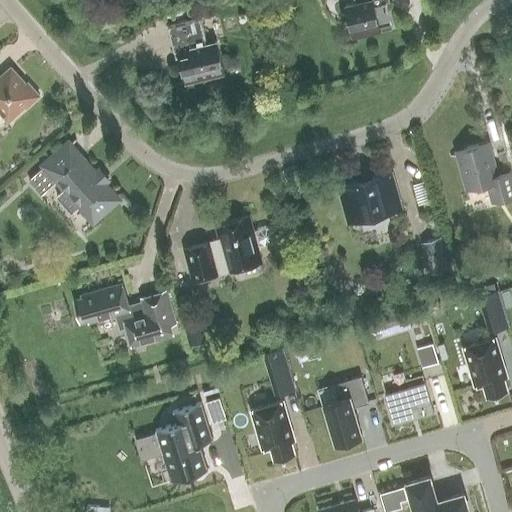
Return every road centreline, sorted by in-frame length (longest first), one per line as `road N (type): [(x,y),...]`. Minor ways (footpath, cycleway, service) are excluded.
road 1 (residential): [(5,0),(140,153),(200,178),(403,121),(433,90),(480,12),(499,0)]
road 2 (residential): [(266,511),(261,494),(473,432)]
